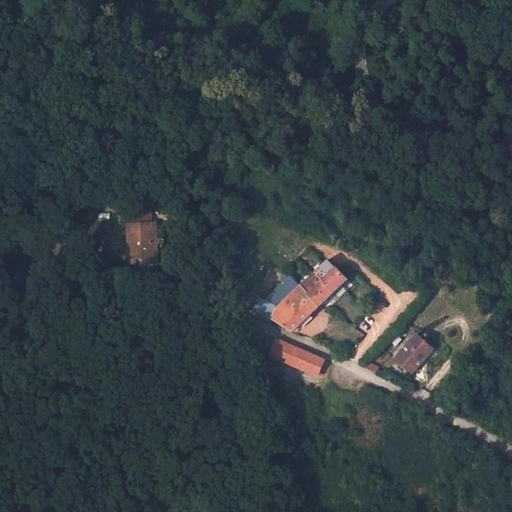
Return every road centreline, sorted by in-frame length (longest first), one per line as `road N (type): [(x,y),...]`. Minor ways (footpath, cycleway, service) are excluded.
road 1 (unclassified): [(386,0),(362,42),(372,90),(511,233)]
road 2 (residential): [(248,320),(511,452)]
road 3 (track): [(248,320),(188,306),(113,307),(27,355),(0,359)]
